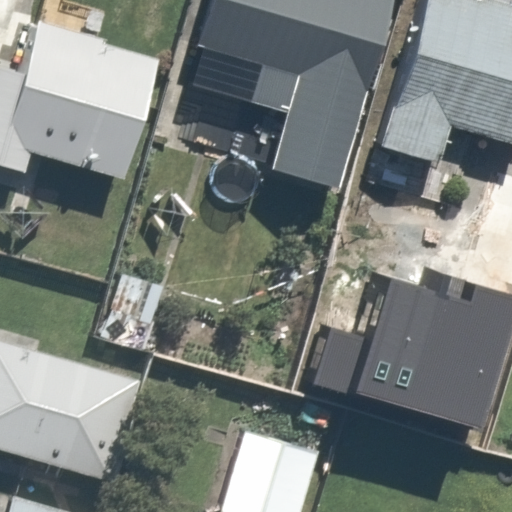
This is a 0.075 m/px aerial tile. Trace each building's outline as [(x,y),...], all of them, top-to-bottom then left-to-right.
[(185,0),(175,43),(218,54),(213,72),(231,77),(227,93),(335,120),(365,0),(185,0)] [(500,0),(403,0),(366,140),(418,155),(427,123),(502,143),(511,106),(511,18),(496,14),(500,0)] [(0,168),(8,171),(16,147),(93,171),(130,50),(19,16),(0,78),(0,168)] [(503,300),(511,273),(511,180),(483,171),(447,281),(503,300)] [(115,372),(0,337),(0,449),(84,475),(115,372)] [(73,511),(74,510),(1,488),(0,489),(0,511),(73,511)]
